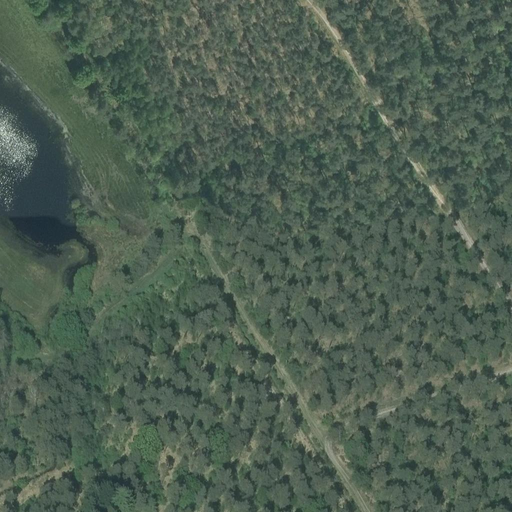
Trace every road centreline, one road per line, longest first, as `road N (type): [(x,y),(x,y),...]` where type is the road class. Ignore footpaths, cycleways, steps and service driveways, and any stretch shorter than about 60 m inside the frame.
road 1 (track): [(0,363),(60,359),(193,242),(316,441)]
road 2 (track): [(511,319),(311,0)]
